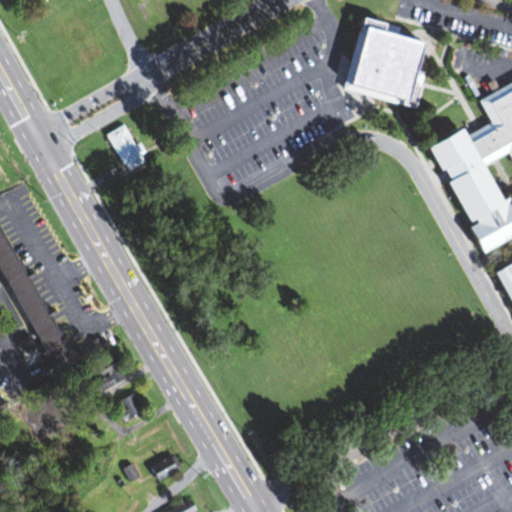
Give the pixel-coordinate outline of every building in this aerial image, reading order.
[(427,42),(420,69),(425,71),(421,85),(424,86),(417,109),(343,88),(359,30),(363,31),(366,17),(389,23),(386,32),(427,42)] [(511,80),(479,100),(492,122),(468,136),(464,129),(430,148),(472,223),(478,220),(480,224),(470,229),(485,255),(511,239),(511,197),(511,196),(505,199),(486,165),(509,152),(511,157),(511,80)] [(124,125),(106,134),(123,165),(126,163),(129,169),(145,160),(142,154),(146,152),(141,142),(135,146),(124,125)] [(0,277),(0,239),(55,329),(37,341),(0,277)] [(511,261),(495,271),(511,302),(511,261)] [(82,368),(94,393),(120,380),(108,355),(82,368)] [(118,420),(140,413),(134,394),(112,402),(118,420)] [(91,442),(102,455),(113,446),(102,433),(91,442)] [(178,470),(169,455),(146,469),(154,484),(178,470)] [(190,511),(192,511),(185,499),(164,511),(190,511)]
